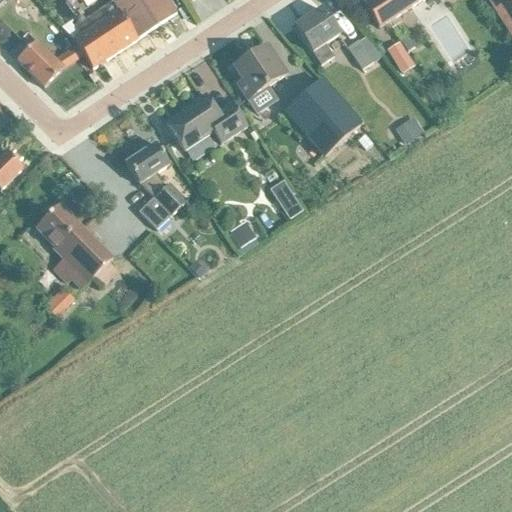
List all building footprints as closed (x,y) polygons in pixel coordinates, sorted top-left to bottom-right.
[(69,23),(61,29),(72,42),(77,50),(83,58),(92,72),(137,42),(136,42),(176,16),(165,0),(107,0),(111,5),(74,30),(69,23)] [(373,0),(363,7),(378,30),(422,1),(421,0),(422,0),(373,0)] [(511,37),(511,0),(498,0),(491,5),(511,37)] [(321,68),(333,59),(325,46),(339,37),(321,11),(295,29),(321,68)] [(400,47),(418,70),(431,60),(413,37),(400,47)] [(362,73),(381,60),(365,40),(347,51),(362,73)] [(56,64),(35,44),(16,63),(43,90),(63,71),(83,58),(77,50),(56,64)] [(247,103),(286,77),(266,48),(233,70),(242,83),(237,87),(247,103)] [(324,160),(360,128),(320,83),(284,115),(324,160)] [(217,115),(205,97),(187,109),(188,111),(165,126),(184,154),(213,134),(220,146),(246,129),(231,106),(217,115)] [(429,112),(410,119),(417,139),(435,133),(429,112)] [(154,146),(124,166),(140,188),(152,200),(138,214),(157,233),(172,218),(176,222),(179,220),(181,220),(187,214),(187,211),(190,208),(186,203),(187,202),(170,185),(166,189),(157,175),(169,167),(154,146)] [(0,158),(0,192),(0,193),(8,185),(23,170),(6,153),(0,158)] [(300,175),(286,182),(300,207),(314,200),(300,175)] [(284,183),(271,192),(290,222),(304,213),(284,183)] [(81,292),(97,276),(111,262),(76,226),(77,226),(59,207),(36,230),(54,249),(53,251),(63,262),(53,271),(66,285),(70,281),(81,292)] [(251,243),(270,237),(264,220),(246,226),(251,243)] [(56,321),(74,301),(63,290),(44,309),(56,321)]
